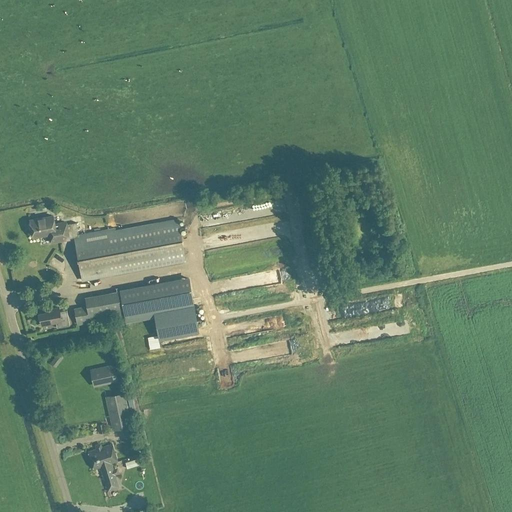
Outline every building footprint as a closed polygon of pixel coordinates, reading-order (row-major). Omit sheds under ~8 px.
[(53,216),(31,220),(34,237),(50,234),(51,242),(75,238),(83,280),(186,261),(172,187),(78,205),(83,234),(79,235),(77,222),(67,224),(66,222),(55,224),(53,216)] [(238,244),(281,237),(278,224),(207,235),(209,249),(238,244)] [(122,316),(118,292),(86,297),(88,307),(75,309),(78,324),(122,316)] [(195,303),(155,309),(159,336),(199,329),(195,303)] [(46,313),(39,314),(42,325),(56,323),(57,328),(70,325),(67,310),(60,312),(59,308),(46,310),(46,313)] [(243,325),(230,329),(232,337),(245,333),(243,325)] [(234,352),(234,362),(243,363),(243,352),(234,352)] [(199,358),(199,369),(214,370),(214,359),(199,358)] [(94,385),(118,380),(115,365),(91,370),(94,385)] [(113,430),(132,426),(125,393),(106,397),(113,430)] [(112,464),(118,462),(112,444),(89,451),(94,469),(101,467),(108,491),(119,487),(112,464)] [(141,457),(126,462),(128,468),(143,463),(141,457)]
